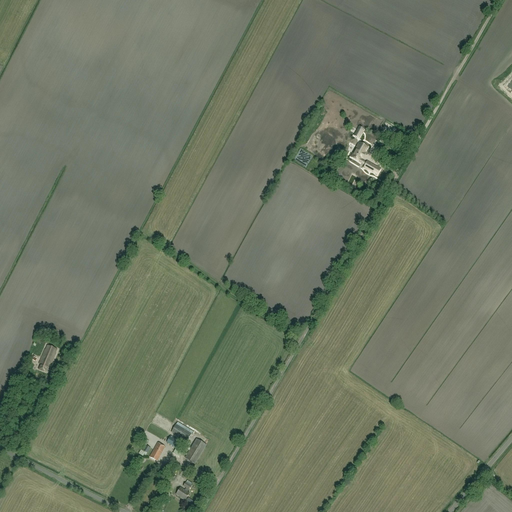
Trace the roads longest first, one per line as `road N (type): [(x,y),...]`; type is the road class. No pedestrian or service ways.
road 1 (track): [(499,0),(201,511)]
road 2 (unclassified): [(123,511),(0,448)]
